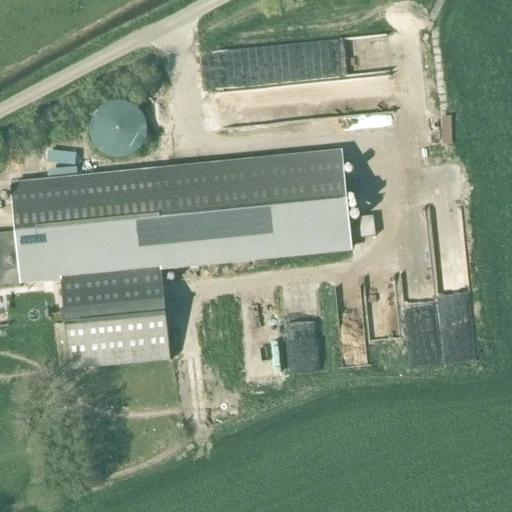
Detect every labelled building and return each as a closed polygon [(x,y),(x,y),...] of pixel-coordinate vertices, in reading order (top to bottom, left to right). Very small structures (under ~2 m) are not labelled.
[(296,46),(210,52),(212,90),(298,85),(296,46)] [(89,127),(88,136),(91,145),(95,152),(102,158),(111,161),(120,162),(128,159),(136,154),(142,147),(145,139),(145,130),(143,121),(138,114),(131,108),(123,105),(114,104),(105,107),(98,112),(92,118),(89,127)] [(0,291),(20,289),(19,283),(351,250),(342,157),(10,190),(15,235),(0,236),(0,291)] [(402,290),(406,367),(470,363),(465,264),(431,266),(432,288),(402,290)] [(70,372),(169,363),(163,304),(160,273),(61,282),(70,372)]
